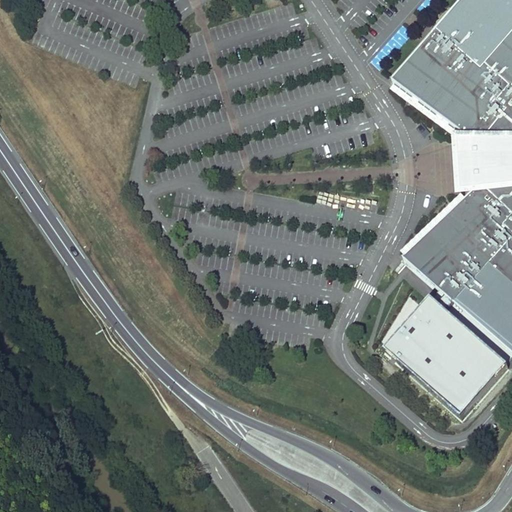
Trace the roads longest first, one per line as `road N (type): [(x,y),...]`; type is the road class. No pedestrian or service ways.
road 1 (primary): [(0,145),(120,321),(185,387)]
road 2 (primary): [(414,511),(323,449),(185,387)]
road 3 (primary): [(185,387),(349,511)]
